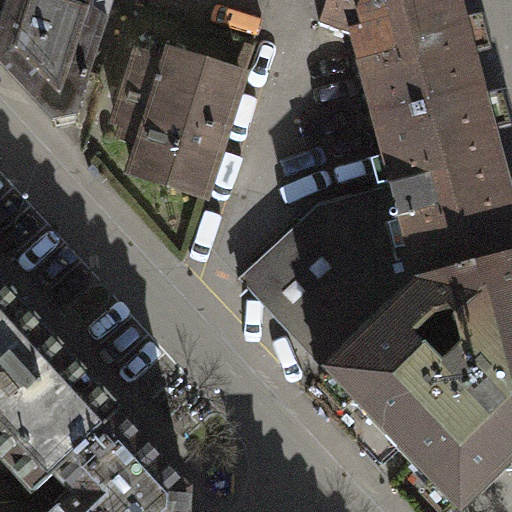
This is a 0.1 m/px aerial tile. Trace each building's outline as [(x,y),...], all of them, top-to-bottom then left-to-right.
[(0,61),(54,121),(77,116),(114,0),(10,0),(0,33),(0,61)] [(173,0),(259,28),(267,0),(173,0)] [(375,126),(487,96),(476,55),(491,51),(483,18),(467,22),(461,0),(329,0),(321,26),(350,36),(375,126)] [(168,62),(139,53),(117,124),(126,127),(122,140),(141,146),(133,173),(206,196),(243,79),(170,56),(168,62)] [(487,96),(375,126),(391,187),(416,280),(511,254),(511,190),(496,131),(511,128),(502,95),(488,99),(487,96)] [(241,279),(325,369),(417,282),(416,280),(391,187),(319,207),(241,279)] [(511,254),(416,280),(417,282),(325,369),(332,377),(321,387),(344,411),(354,401),(432,482),(422,492),(440,511),(447,511),(454,506),(460,511),(462,511),(511,463),(511,254)] [(56,470),(119,412),(0,283),(0,454),(36,493),(58,473),(56,470)] [(64,509),(66,511),(188,511),(190,490),(119,412),(56,470),(58,473),(79,495),(64,509)]
